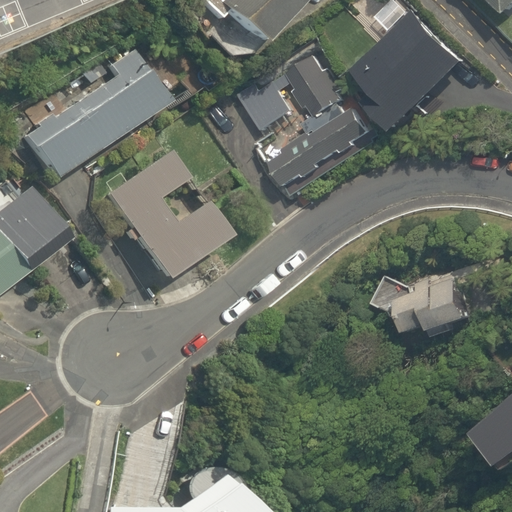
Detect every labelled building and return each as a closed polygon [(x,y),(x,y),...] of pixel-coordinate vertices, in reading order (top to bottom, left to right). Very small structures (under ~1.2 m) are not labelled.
[(243,72),(307,0),(196,0),(193,5),(218,27),(207,40),(243,72)] [(511,0),(486,0),(510,22),(511,20),(511,0)] [(403,147),(472,70),(405,11),(349,74),(381,101),(368,116),(403,147)] [(290,199),(376,144),(313,46),(237,95),(263,135),(254,142),(290,199)] [(166,113),(127,53),(106,66),(114,78),(16,143),(48,191),(166,113)] [(169,158),(105,200),(163,289),(228,247),(202,208),(173,227),(156,201),(185,182),(169,158)] [(0,297),(67,247),(13,175),(0,184),(0,297)] [(466,280),(417,292),(384,279),(373,309),(403,321),(410,350),(440,343),(441,347),(480,338),(466,280)] [(232,511),(212,481),(167,509),(108,506),(107,511),(232,511)]
